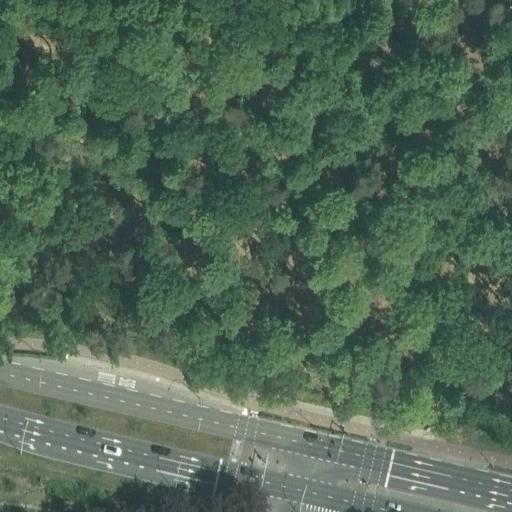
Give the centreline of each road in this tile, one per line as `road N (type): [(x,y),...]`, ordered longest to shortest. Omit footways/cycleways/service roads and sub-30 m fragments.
road 1 (secondary): [(314,447),(0,373)]
road 2 (secondary): [(0,420),(303,494)]
road 3 (secondary): [(511,493),(314,447)]
